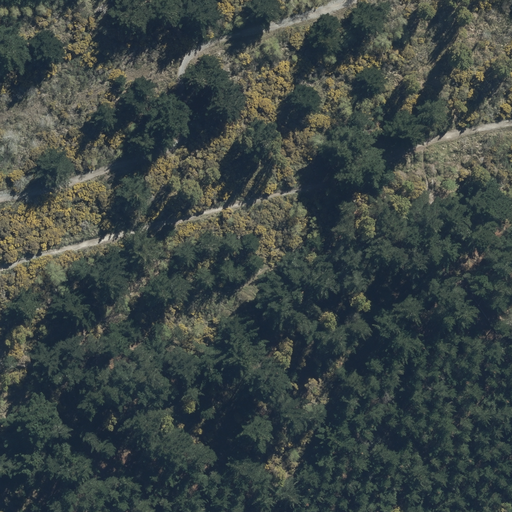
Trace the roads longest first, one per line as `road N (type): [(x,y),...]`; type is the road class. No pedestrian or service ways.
road 1 (track): [(0,265),(360,166),(410,142),(511,113)]
road 2 (track): [(345,0),(202,45),(180,66),(185,115),(159,150),(51,188),(0,195)]
